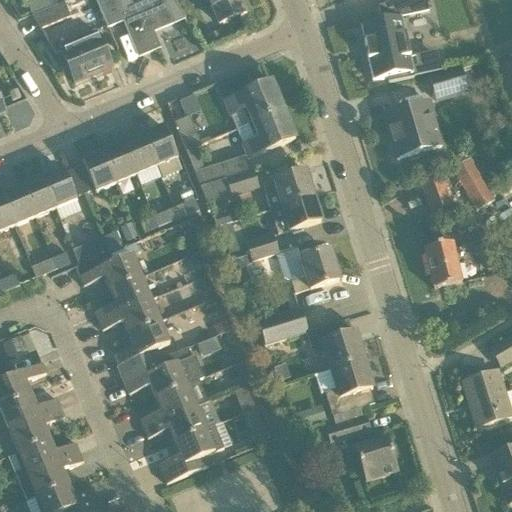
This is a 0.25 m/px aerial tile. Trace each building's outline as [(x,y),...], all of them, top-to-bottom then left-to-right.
[(40,0),(26,6),(31,17),(55,6),(52,0),(40,0)] [(94,0),(107,29),(122,22),(130,40),(137,59),(158,50),(152,34),(174,24),(183,20),(171,0),(150,0),(132,8),(128,0),(120,4),(118,0),(94,0)] [(239,0),(207,0),(218,25),(246,14),(239,0)] [(380,23),(360,28),(372,82),(386,79),(388,85),(413,79),(412,74),(411,74),(408,61),(400,19),(396,1),(377,9),(380,23)] [(55,6),(31,17),(39,30),(68,18),(62,3),(55,6)] [(95,31),(58,47),(74,85),(111,70),(95,31)] [(511,63),(493,71),(507,106),(511,104),(511,63)] [(466,94),(459,70),(428,78),(435,102),(466,94)] [(282,113),(270,84),(224,103),(229,116),(235,132),(282,113)] [(189,115),(202,112),(199,96),(185,99),(189,115)] [(396,161),(415,155),(440,148),(427,104),(383,117),(396,161)] [(235,132),(241,146),(247,161),(294,142),(282,113),(235,132)] [(184,152),(195,148),(200,146),(188,118),(173,124),(184,152)] [(142,137),(155,169),(176,160),(163,129),(142,137)] [(155,169),(142,137),(122,146),(135,177),(155,169)] [(135,177),(122,146),(102,154),(115,186),(135,177)] [(226,182),(247,175),(242,158),(223,164),(203,170),(195,148),(184,152),(199,187),(225,179),(226,182)] [(94,195),(115,186),(102,154),(81,163),(94,195)] [(451,171),(475,212),(493,202),(477,173),(483,169),(475,156),(451,171)] [(41,179),(54,211),(75,202),(62,171),(41,179)] [(225,179),(199,187),(205,205),(256,189),(251,174),(247,175),(226,182),(225,179)] [(280,209),(312,199),(304,174),(272,184),(261,187),(264,198),(269,212),(280,209)] [(21,188),(34,219),(54,211),(41,179),(21,188)] [(431,216),(449,209),(439,181),(420,188),(431,216)] [(21,188),(1,196),(14,227),(34,219),(21,188)] [(1,196),(0,196),(0,233),(14,227),(1,196)] [(280,209),(284,222),(272,226),(276,237),(288,233),(288,234),(319,224),(312,199),(280,209)] [(193,201),(173,210),(177,220),(198,212),(193,201)] [(153,218),(157,229),(177,220),(173,210),(153,218)] [(157,229),(153,218),(139,224),(144,235),(157,229)] [(228,219),(213,224),(216,230),(230,225),(228,219)] [(132,231),(122,235),(125,242),(135,238),(132,231)] [(116,234),(102,239),(107,251),(120,245),(116,234)] [(271,238),(244,247),(249,262),(276,254),(271,238)] [(107,251),(102,239),(89,245),(93,256),(107,251)] [(456,265),(451,244),(443,247),(423,251),(433,291),(460,285),(456,265)] [(308,293),(319,290),(338,284),(328,253),(300,261),(297,251),(276,258),(283,281),(289,283),(293,296),(308,291),(308,293)] [(65,255),(51,261),(55,271),(69,265),(65,255)] [(109,293),(140,280),(130,257),(112,265),(109,256),(75,270),(78,279),(82,289),(103,280),(109,293)] [(51,261),(38,266),(30,269),(34,280),(55,271),(51,261)] [(3,281),(7,291),(18,286),(17,282),(15,276),(3,281)] [(109,293),(114,306),(93,314),(97,324),(149,302),(140,280),(109,293)] [(127,337),(158,324),(149,302),(97,324),(101,333),(122,324),(127,337)] [(306,334),(299,312),(258,325),(264,347),(306,334)] [(168,347),(158,324),(127,337),(133,350),(112,359),(120,378),(164,360),(159,350),(168,347)] [(362,364),(354,335),(341,339),(337,326),(305,335),(312,358),(323,354),(329,374),(362,364)] [(511,361),(511,340),(490,352),(499,369),(511,361)] [(124,387),(128,397),(148,388),(154,401),(187,387),(198,383),(203,380),(194,357),(191,359),(187,349),(163,360),(164,360),(120,378),(124,387)] [(329,374),(314,379),(319,395),(323,394),(331,420),(364,409),(360,394),(371,391),(362,364),(329,374)] [(1,378),(0,378),(0,409),(29,397),(24,384),(23,381),(28,379),(29,382),(45,376),(41,366),(3,382),(1,378)] [(496,374),(462,385),(467,402),(473,401),(481,428),(500,422),(510,419),(511,418),(511,393),(503,396),(502,393),(496,374)] [(198,383),(154,401),(159,414),(138,422),(142,432),(207,405),(198,383)] [(0,415),(7,433),(60,411),(56,401),(35,410),(30,397),(0,409),(0,415)] [(172,445),(204,432),(214,428),(217,427),(207,405),(142,432),(146,441),(167,432),(172,445)] [(60,411),(7,433),(17,455),(48,441),(43,429),(63,420),(60,411)] [(242,417),(255,447),(268,441),(255,411),(242,417)] [(354,451),(358,466),(364,486),(397,476),(386,441),(372,446),(368,434),(369,434),(365,420),(324,433),(328,446),(355,437),(358,449),(354,451)] [(172,445),(178,458),(157,467),(165,487),(207,469),(203,459),(222,451),(214,428),(204,432),(172,445)] [(140,430),(119,438),(128,461),(149,453),(140,430)] [(17,481),(78,455),(74,446),(53,454),(48,441),(17,455),(7,459),(17,481)] [(511,505),(511,450),(488,459),(506,507),(511,505)] [(35,499),(67,486),(61,473),(82,464),(78,455),(17,481),(26,503),(35,499)] [(252,511),(266,511),(280,507),(263,459),(237,468),(252,511)] [(67,486),(35,499),(40,511),(95,511),(101,510),(93,490),(72,499),(67,486)]
